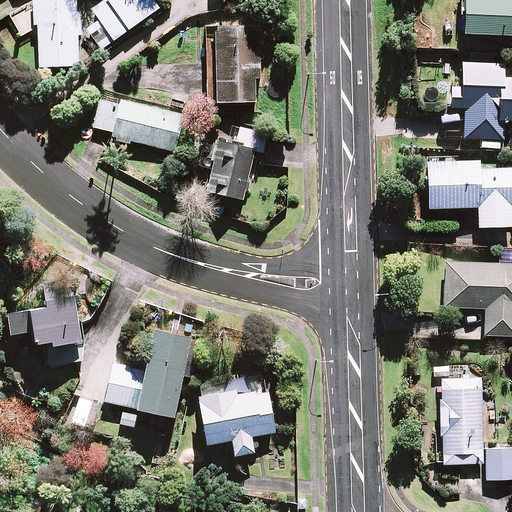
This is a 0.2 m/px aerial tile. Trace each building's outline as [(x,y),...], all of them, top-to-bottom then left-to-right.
[(32,0),(34,26),(38,26),(41,67),(79,65),(75,0),(32,0)] [(160,7),(155,0),(104,0),(92,10),(99,20),(87,29),(103,50),(160,7)] [(511,0),(462,0),(460,29),(511,33),(511,0)] [(258,24),(214,25),(214,33),(207,33),(208,100),(254,99),(254,84),(266,84),(265,57),(259,57),(258,24)] [(511,78),(502,78),(503,64),(464,61),(463,84),(453,84),(451,105),(466,105),(465,135),(503,137),(504,118),(511,118),(511,78)] [(174,148),(182,120),(140,108),(141,103),(120,97),(119,102),(101,97),(93,125),(110,130),(109,134),(132,141),(133,137),(174,148)] [(268,130),(239,126),(237,142),(218,139),(211,190),(245,195),(252,149),(265,150),(268,130)] [(484,167),(484,158),(429,158),(429,204),(479,204),(479,224),(511,224),(511,203),(511,202),(511,166),(496,167),(484,167)] [(511,335),(511,259),(447,256),(444,304),(485,307),(484,333),(511,335)] [(85,359),(76,294),(46,298),(47,305),(9,309),(11,332),(35,329),(37,341),(46,339),(49,364),(85,359)] [(193,335),(155,328),(146,370),(113,364),(105,403),(176,417),(193,335)] [(275,429),(265,372),(229,378),(231,388),(199,394),(207,441),(232,436),(235,452),(256,448),(253,433),(275,429)] [(486,461),(486,446),(483,446),(483,436),(493,436),(493,407),(481,407),(481,377),(440,377),(440,462),(486,461)] [(141,415),(122,409),(118,424),(137,429),(141,415)] [(511,446),(486,446),(486,461),(486,478),(511,477),(511,446)]
